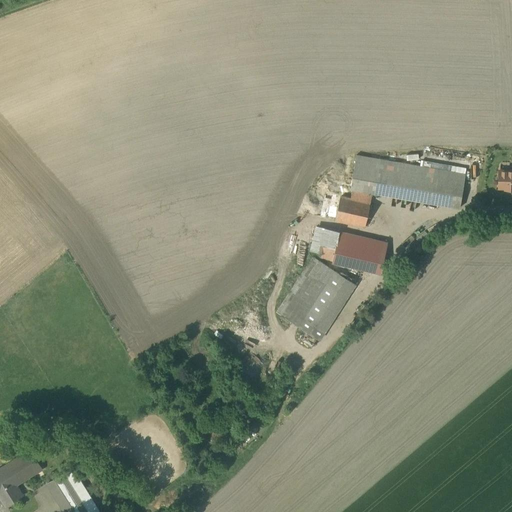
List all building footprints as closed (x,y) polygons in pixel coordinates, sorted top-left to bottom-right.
[(415,169),(358,159),(352,191),(372,196),(458,210),(465,170),(416,162),(415,169)] [(351,197),(319,190),(313,217),(364,228),(372,196),(352,191),(351,197)] [(377,274),(385,245),(326,229),(319,258),(377,274)] [(355,289),(315,263),(280,317),(320,343),(355,289)] [(0,469),(0,510),(25,496),(19,486),(42,472),(29,452),(0,469)] [(96,511),(71,468),(42,485),(57,511),(96,511)]
